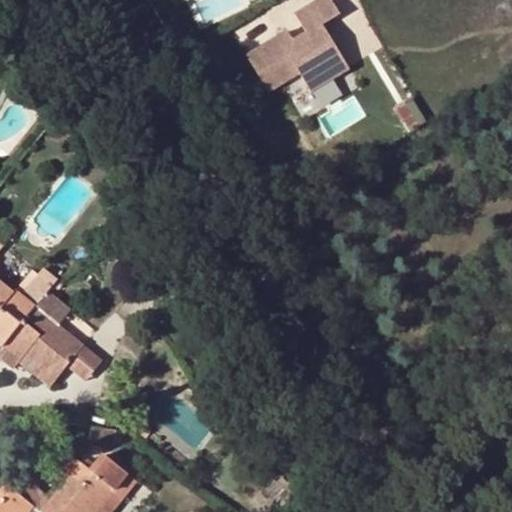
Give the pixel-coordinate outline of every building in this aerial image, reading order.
[(205,0),(215,18),(248,2),(247,0),(205,0)] [(317,0),(294,14),(306,34),(290,43),(287,37),(278,43),(275,38),(243,57),(265,94),(296,75),(307,94),(348,69),(322,25),(339,14),(330,0),(317,0)] [(177,31),(169,36),(176,47),(184,42),(177,31)] [(275,38),(278,43),(287,37),(284,33),(275,38)] [(0,247),(0,336),(5,341),(28,314),(33,308),(55,280),(41,269),(19,296),(2,283),(0,284),(0,250),(1,249),(0,247)] [(33,308),(28,314),(44,328),(50,321),(33,308)] [(195,308),(165,328),(183,358),(192,351),(199,361),(220,347),(195,308)] [(5,341),(2,346),(0,349),(0,360),(10,369),(22,356),(25,351),(31,356),(27,360),(40,371),(36,377),(49,387),(81,346),(50,321),(44,328),(28,314),(5,341)] [(82,345),(81,346),(65,367),(85,383),(102,361),(82,345)] [(22,356),(27,360),(31,356),(25,351),(22,356)] [(115,430),(92,428),(89,443),(113,446),(115,430)] [(273,441),(262,449),(271,463),(282,455),(273,441)] [(70,476),(40,511),(97,511),(128,475),(103,455),(90,471),(69,454),(58,467),(70,476)] [(110,511),(136,482),(128,475),(97,511),(110,511)] [(0,511),(28,511),(32,507),(0,481),(0,511)]
